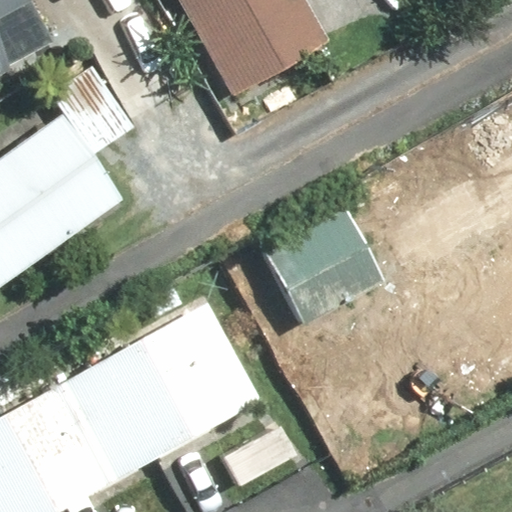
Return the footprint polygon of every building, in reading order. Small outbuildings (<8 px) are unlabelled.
[(0,0),(0,70),(7,67),(0,53),(0,14),(27,0),(0,0)] [(303,0),(174,0),(230,97),(327,40),(303,0)] [(89,71),(51,100),(89,152),(128,124),(89,71)] [(0,279),(115,197),(55,113),(0,152),(0,279)] [(345,209),(261,251),(298,324),(381,283),(345,209)] [(511,242),(417,294),(453,365),(505,339),(511,354),(511,242)] [(0,511),(46,511),(258,394),(204,299),(177,314),(168,298),(80,347),(90,364),(62,379),(45,348),(0,373),(0,511)]
